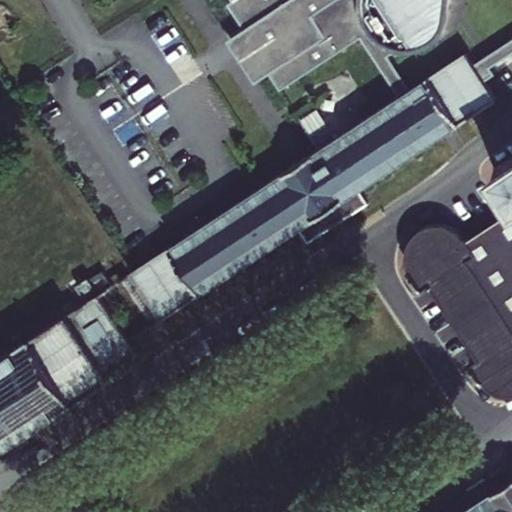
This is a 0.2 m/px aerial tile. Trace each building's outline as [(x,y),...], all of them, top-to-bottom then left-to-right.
[(359,35),(398,95),(130,269),(159,315),(297,226),(306,240),(366,201),(357,187),(494,98),(482,79),(493,72),(489,66),(511,51),(511,0),(226,0),(226,1),(244,28),(250,24),(261,41),(254,46),(253,47),(252,48),(251,50),(251,51),(252,63),(252,65),(253,67),(254,68),(256,69),(258,70),(261,70),(263,69),(266,67),(279,87),(359,35)] [(254,79),(268,71),(266,67),(263,69),(261,70),(258,70),(256,69),(254,68),(253,67),(252,65),(252,63),(251,51),(251,50),(252,48),(253,47),(254,46),(261,41),(250,24),(244,28),(243,26),(226,36),(254,79)] [(511,155),(492,169),(511,198),(511,208),(463,240),(450,227),(438,222),(427,223),(415,228),(406,236),(402,246),(401,258),(407,273),(418,291),(426,286),(474,360),(465,365),(476,382),(477,381),(485,388),(497,395),(505,397),(511,397),(511,155)] [(132,351),(94,291),(84,276),(75,283),(85,298),(0,353),(0,442),(105,373),(103,370),(132,351)] [(511,511),(511,453),(463,485),(473,500),(454,511),(511,511)]
